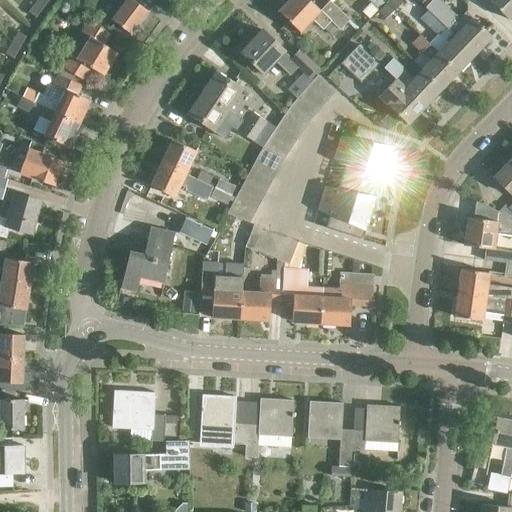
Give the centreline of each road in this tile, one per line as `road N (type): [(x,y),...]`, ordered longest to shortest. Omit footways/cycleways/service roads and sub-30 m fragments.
road 1 (unclassified): [(87,336),(81,279),(117,138),(212,0)]
road 2 (secondary): [(409,362),(189,351),(114,331),(87,336)]
road 3 (residential): [(409,362),(435,200),(452,166),(511,104)]
road 4 (secondary): [(87,336),(63,369),(66,511)]
road 5 (residential): [(440,511),(453,367)]
